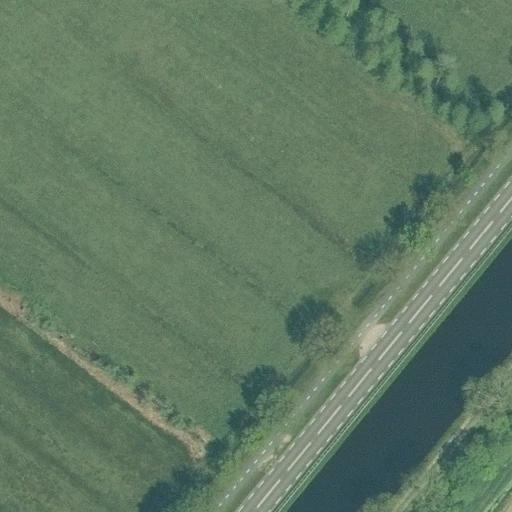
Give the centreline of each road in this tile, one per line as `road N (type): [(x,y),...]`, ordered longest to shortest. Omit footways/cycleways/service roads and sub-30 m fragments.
road 1 (primary): [(252,511),(511,197)]
road 2 (unclassified): [(398,511),(511,373)]
